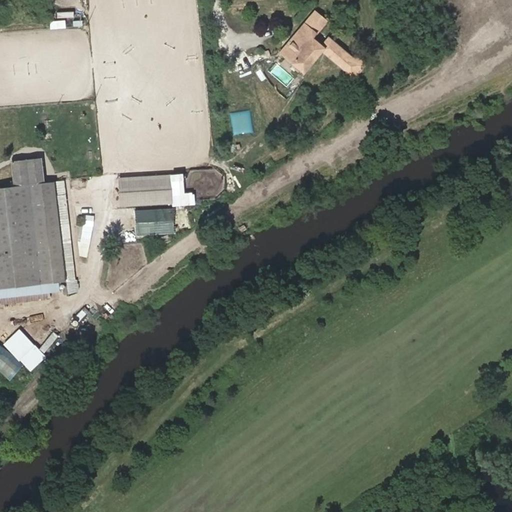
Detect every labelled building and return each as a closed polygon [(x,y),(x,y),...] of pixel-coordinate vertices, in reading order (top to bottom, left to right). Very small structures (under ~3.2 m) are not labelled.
[(317,8),(279,51),(302,70),(322,47),(345,67),(343,69),(352,77),(368,60),(357,50),(354,53),(330,31),(323,39),(316,32),(329,19),(317,8)] [(12,186),(0,187),(0,305),(46,301),(45,293),(58,292),(57,281),(72,279),(62,182),(40,184),(37,159),(10,162),(12,186)] [(169,175),(118,178),(119,205),(170,202),(169,175)] [(154,216),(155,222),(172,220),(171,214),(154,216)] [(92,242),(95,215),(85,215),(83,241),(92,242)] [(47,354),(57,335),(49,331),(40,350),(47,354)] [(0,358),(5,363),(0,368),(0,372),(8,380),(22,364),(5,349),(0,353),(0,358)]
